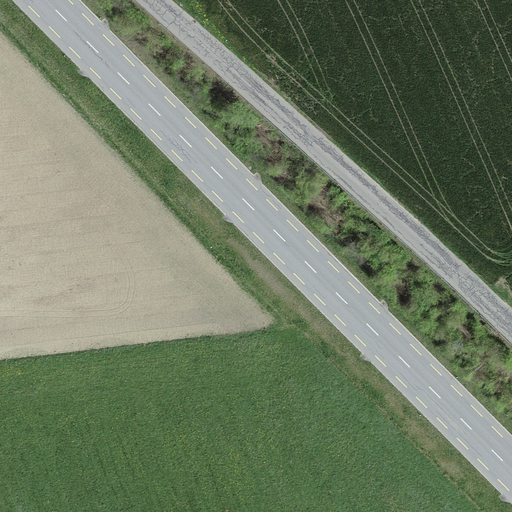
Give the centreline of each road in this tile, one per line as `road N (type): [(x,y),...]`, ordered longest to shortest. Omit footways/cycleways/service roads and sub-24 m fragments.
road 1 (primary): [(45,0),(511,471)]
road 2 (unclassified): [(148,0),(511,334)]
